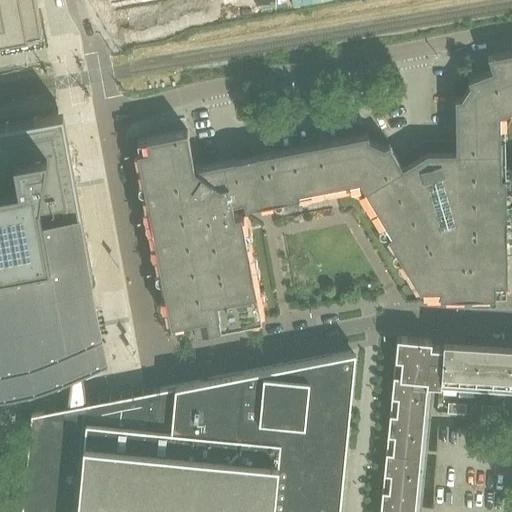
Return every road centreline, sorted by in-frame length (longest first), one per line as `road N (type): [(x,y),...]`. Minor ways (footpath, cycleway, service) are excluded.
road 1 (residential): [(511,321),(405,316),(156,364),(108,115)]
road 2 (residential): [(511,31),(108,115)]
road 3 (residential): [(108,115),(94,39),(75,0)]
